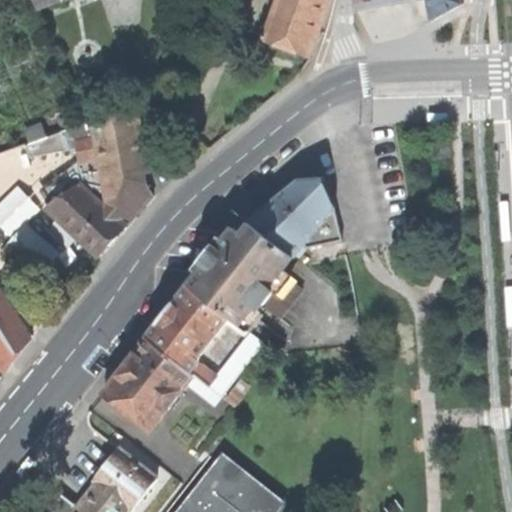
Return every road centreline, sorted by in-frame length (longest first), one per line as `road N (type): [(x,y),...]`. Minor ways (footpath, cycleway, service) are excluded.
road 1 (residential): [(347,82),(246,151),(196,199),(0,438)]
road 2 (residential): [(511,73),(347,82)]
